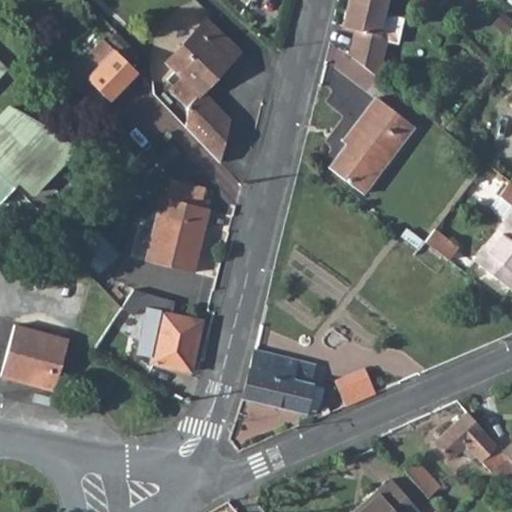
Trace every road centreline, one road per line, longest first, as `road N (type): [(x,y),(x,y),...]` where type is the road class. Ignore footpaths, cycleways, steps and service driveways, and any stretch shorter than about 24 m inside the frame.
road 1 (residential): [(180,473),(212,408),(314,0)]
road 2 (residential): [(180,473),(213,479),(260,468),(511,357)]
